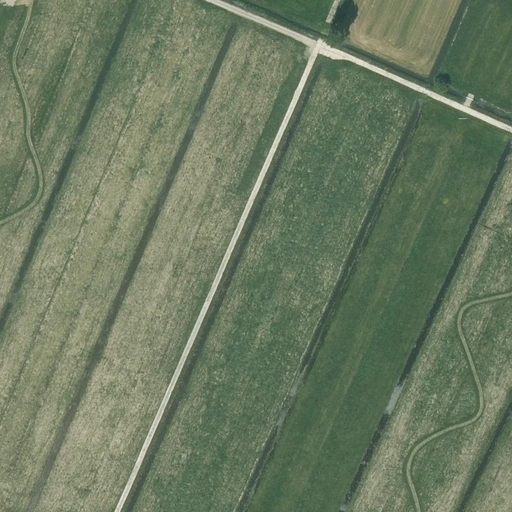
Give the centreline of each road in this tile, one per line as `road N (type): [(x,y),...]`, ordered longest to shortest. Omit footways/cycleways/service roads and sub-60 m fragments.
road 1 (track): [(336,0),(117,511)]
road 2 (track): [(511,135),(315,48)]
